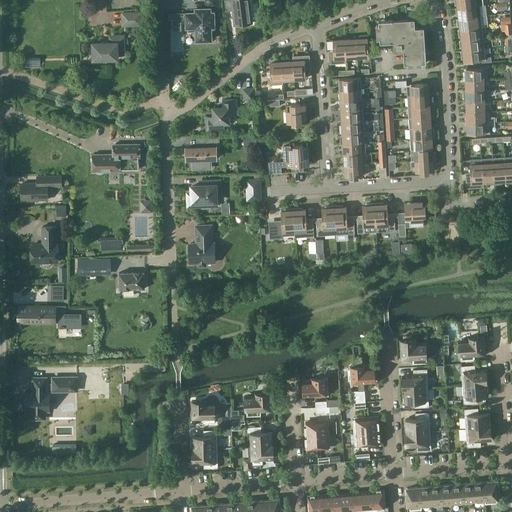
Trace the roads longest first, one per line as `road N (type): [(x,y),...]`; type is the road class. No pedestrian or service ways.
road 1 (residential): [(3,505),(0,174)]
road 2 (residential): [(448,180),(436,0)]
road 3 (residential): [(179,490),(3,505)]
road 4 (residential): [(172,113),(165,127),(171,282)]
road 5 (residential): [(315,25),(266,44),(172,113)]
road 6 (residential): [(326,187),(315,25)]
road 7 (residential): [(394,473),(386,347)]
road 8 (residential): [(326,187),(448,180)]
road 9 (residential): [(505,462),(498,342)]
